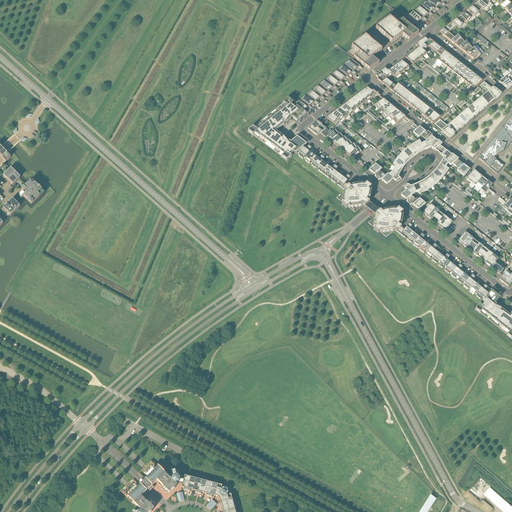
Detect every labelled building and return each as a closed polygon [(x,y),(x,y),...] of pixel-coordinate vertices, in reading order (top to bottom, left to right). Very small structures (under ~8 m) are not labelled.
[(436,8),(440,5),(433,0),(429,0),(425,3),(433,10),(436,12),(439,10),(436,8)] [(483,10),(490,2),(487,0),(480,0),(476,4),(482,9),(483,10)] [(510,4),(505,0),(499,0),(496,2),(503,10),(505,9),(510,4)] [(430,13),(433,10),(425,3),(419,8),(427,15),(430,17),(433,15),(430,13)] [(475,17),(482,9),(476,4),(468,10),(474,15),(475,17)] [(421,20),(424,22),(427,20),(424,17),(427,15),(419,8),(413,13),(421,20)] [(468,10),(460,16),(466,21),(467,23),(474,15),(468,10)] [(417,22),(421,20),(413,13),(406,18),(417,27),(420,25),(417,22)] [(375,29),(376,30),(392,43),(402,35),(409,41),(418,34),(402,21),(395,15),(390,20),(388,19),(375,29)] [(456,26),(459,29),(466,21),(460,16),(452,22),(456,26)] [(448,33),(456,26),(452,22),(439,33),(450,41),(454,38),(448,33)] [(458,48),(464,43),(458,35),(454,38),(450,41),(458,48)] [(372,58),(382,51),(364,37),(351,48),(352,49),(347,53),(369,71),(370,70),(379,64),(377,62),(372,58)] [(428,48),(429,47),(434,43),(429,39),(428,41),(424,38),(420,41),(428,48)] [(415,45),(418,48),(423,51),(428,48),(420,41),(415,45)] [(466,41),(464,43),(458,48),(466,54),(472,49),(466,41)] [(429,47),(441,56),(444,51),(434,43),(429,47)] [(422,57),(427,54),(423,51),(418,48),(414,51),(422,57)] [(474,48),(472,49),(466,54),(475,61),(477,59),(480,56),(474,48)] [(424,58),(422,57),(414,51),(410,54),(418,61),(419,62),(424,58)] [(436,61),(435,62),(440,66),(442,64),(449,55),(445,51),(441,56),(437,60),(436,61)] [(413,64),(418,61),(410,54),(405,58),(413,64)] [(453,58),(449,55),(442,64),(447,67),(453,58)] [(447,67),(451,71),(458,62),(453,58),(447,67)] [(353,72),(353,71),(357,69),(360,71),(363,69),(351,60),(345,65),(353,72)] [(401,61),(397,65),(405,71),(409,67),(402,61),(401,61)] [(462,66),(458,62),(451,71),(456,74),(462,66)] [(353,76),(356,74),(353,71),(353,72),(345,65),(338,70),(347,76),(351,74),(353,76)] [(397,65),(392,68),(400,74),(405,71),(397,65)] [(467,69),(462,66),(456,74),(460,78),(467,69)] [(384,68),(380,72),(388,78),(392,75),(388,72),(388,71),(384,68)] [(388,71),(388,72),(392,75),(395,78),(400,74),(392,68),(388,71)] [(460,78),(465,81),(471,73),(467,69),(460,78)] [(347,76),(338,70),(332,75),(341,81),(344,79),(347,81),(350,78),(347,76)] [(380,72),(375,76),(379,78),(377,80),(381,83),(386,79),(388,78),(380,72)] [(476,76),(471,73),(465,81),(469,85),(476,76)] [(341,86),(344,83),(341,81),(332,75),(326,80),(334,86),(335,86),(338,84),(341,86)] [(476,76),(469,85),(474,88),(482,81),(476,76)] [(505,77),(498,82),(507,89),(511,85),(505,77)] [(386,79),(381,83),(392,91),(395,87),(386,79)] [(335,86),(334,86),(326,80),(320,85),(328,91),(332,89),(335,91),(338,88),(335,86)] [(395,87),(392,91),(397,95),(403,86),(399,83),(395,87)] [(484,83),(479,86),(487,92),(494,100),(494,101),(501,95),(493,88),(492,89),(484,83)] [(320,85),(313,90),(322,96),(325,94),(328,96),(331,93),(328,91),(320,85)] [(403,86),(397,95),(401,99),(408,90),(403,86)] [(372,90),(371,91),(367,88),(362,91),(372,99),(376,93),(372,90)] [(322,96),(313,90),(307,95),(315,101),(316,101),(319,99),(322,101),(325,98),(322,96)] [(408,90),(401,99),(406,102),(412,94),(408,90)] [(362,91),(358,94),(367,102),(370,98),(371,99),(372,99),(362,91)] [(487,92),(482,97),(489,104),(494,100),(487,92)] [(358,94),(353,98),(363,105),(366,101),(367,102),(358,94)] [(412,94),(406,102),(410,106),(417,97),(412,94)] [(301,100),(309,106),(310,106),(313,104),(316,106),(319,103),(316,101),(315,101),(307,95),(301,100)] [(417,97),(410,106),(414,109),(421,101),(417,97)] [(489,104),(482,97),(477,101),(484,109),(489,104)] [(353,98),(349,101),(358,109),(361,105),(362,106),(363,105),(353,98)] [(306,114),(303,111),(294,105),(293,104),(293,103),(288,99),(282,104),(253,127),(247,132),(253,136),(281,157),(286,161),(292,157),(290,155),(293,152),(295,154),(297,152),(303,147),(306,144),(297,137),(290,142),(282,136),(275,131),(284,124),(292,118),(297,121),(306,114)] [(383,99),(381,101),(377,103),(375,105),(378,110),(388,103),(383,99)] [(309,111),(312,108),(310,106),(309,106),(301,100),(294,105),(303,111),(307,109),(309,111)] [(344,104),(354,112),(357,108),(358,109),(349,101),(344,104)] [(421,101),(414,109),(419,113),(426,104),(421,101)] [(479,113),(484,109),(477,101),(472,105),(479,113)] [(392,107),(388,103),(378,110),(379,110),(382,114),(392,107)] [(426,104),(419,113),(423,116),(430,108),(432,106),(427,103),(426,104)] [(344,104),(340,108),(349,115),(352,111),(353,112),(354,112),(344,104)] [(479,113),(472,105),(467,109),(474,117),(479,113)] [(430,108),(423,116),(428,120),(435,111),(436,110),(432,106),(430,108)] [(396,110),(392,107),(382,114),(384,113),(387,117),(396,110)] [(340,108),(335,111),(346,120),(349,115),(340,108)] [(467,109),(462,114),(469,121),(474,117),(467,109)] [(388,117),(391,121),(401,114),(396,110),(387,117),(388,117)] [(335,111),(331,114),(340,122),(343,118),(346,120),(335,111)] [(435,111),(428,120),(433,124),(441,116),(435,111)] [(327,119),(336,126),(339,121),(340,122),(331,114),(326,118),(327,119)] [(392,120),(395,124),(402,119),(404,118),(404,119),(405,117),(401,114),(391,121),(392,120)] [(464,126),(469,121),(462,114),(457,118),(464,126)] [(511,116),(478,159),(497,174),(504,166),(494,158),(503,152),(504,149),(505,150),(511,141),(511,116)] [(457,118),(452,122),(459,130),(464,126),(457,118)] [(439,120),(434,125),(442,131),(441,132),(450,138),(454,134),(447,126),(439,120)] [(308,128),(307,129),(308,130),(310,131),(317,136),(320,133),(326,138),(327,136),(327,137),(330,135),(326,132),(328,131),(326,129),(319,124),(319,123),(317,122),(316,122),(314,123),(310,127),(308,128)] [(447,126),(454,134),(459,130),(452,122),(447,126)] [(424,139),(428,135),(430,134),(427,132),(426,133),(419,128),(416,130),(413,133),(419,138),(421,136),(424,139)] [(327,136),(326,138),(330,141),(341,133),(339,135),(335,130),(330,135),(327,137),(327,136)] [(341,133),(330,141),(335,145),(344,137),(341,133)] [(437,142),(431,137),(432,135),(430,134),(428,135),(424,139),(427,141),(425,142),(427,145),(429,143),(432,146),(437,142)] [(344,137),(335,145),(339,148),(349,141),(349,140),(347,141),(344,137)] [(349,141),(339,148),(344,152),(353,144),(352,145),(349,141)] [(419,153),(424,150),(421,144),(419,141),(416,143),(413,145),(419,153)] [(429,143),(427,145),(425,142),(421,144),(424,150),(426,149),(431,148),(435,151),(435,150),(437,149),(437,148),(439,147),(440,147),(439,146),(442,144),(438,141),(437,142),(432,146),(429,143)] [(353,144),(344,152),(348,155),(358,148),(357,147),(356,148),(353,144)] [(413,145),(407,149),(413,157),(419,153),(413,145)] [(311,148),(308,146),(306,150),(303,147),(297,152),(300,153),(298,156),(302,159),(308,152),(309,152),(311,148)] [(358,148),(348,155),(353,158),(356,156),(361,152),(358,148)] [(407,149),(406,149),(402,154),(409,161),(413,157),(407,149)] [(2,159),(5,162),(6,162),(11,157),(4,150),(0,154),(0,156),(2,159)] [(309,152),(308,152),(302,159),(303,159),(305,157),(306,158),(305,161),(309,164),(315,157),(318,153),(315,151),(312,154),(309,152)] [(441,155),(443,158),(442,161),(440,164),(445,168),(448,164),(448,163),(445,161),(451,155),(446,151),(445,151),(445,152),(444,153),(443,153),(443,154),(441,155)] [(398,157),(397,159),(405,166),(407,163),(409,161),(402,154),(398,157)] [(453,164),(456,167),(460,163),(457,160),(458,160),(452,155),(451,155),(445,161),(448,163),(448,164),(451,166),(453,164)] [(321,156),(319,159),(315,157),(309,164),(311,162),(313,163),(311,166),(315,169),(321,161),(321,162),(322,161),(324,158),(321,156)] [(394,158),(391,162),(393,164),(393,165),(395,166),(401,171),(405,166),(397,159),(396,160),(394,158)] [(321,162),(321,161),(315,169),(316,169),(317,167),(319,168),(318,170),(322,174),(328,166),(331,163),(328,161),(325,164),(322,161),(321,162)] [(457,171),(464,177),(469,170),(460,163),(456,167),(459,169),(457,171)] [(440,164),(436,169),(444,176),(446,173),(449,170),(445,168),(440,164)] [(328,166),(322,174),(324,172),(326,173),(324,175),(329,179),(330,176),(334,171),(337,168),(334,165),(331,169),(328,166)] [(375,165),(369,170),(376,176),(374,177),(379,181),(380,179),(378,178),(382,174),(379,171),(381,170),(375,165)] [(400,179),(398,177),(400,174),(401,171),(395,166),(392,172),(389,175),(393,180),(396,182),(400,179)] [(11,168),(3,175),(8,180),(16,173),(11,168)] [(432,173),(432,174),(439,181),(444,176),(436,169),(432,173)] [(344,173),(341,170),(338,174),(334,171),(330,176),(332,178),(331,180),(335,183),(341,176),(344,173)] [(478,174),(473,170),(466,179),(471,183),(478,174)] [(13,185),(19,178),(20,178),(16,173),(8,180),(13,185)] [(382,174),(378,178),(380,179),(387,185),(393,180),(389,175),(388,175),(388,174),(385,176),(382,174)] [(434,186),(439,181),(432,174),(428,178),(434,186)] [(471,183),(475,186),(482,177),(478,174),(471,183)] [(341,176),(335,183),(335,184),(337,181),(339,183),(337,185),(341,188),(345,184),(351,177),(350,176),(350,177),(347,175),(344,179),(341,176)] [(480,190),(487,182),(482,177),(475,186),(480,190)] [(428,178),(423,181),(428,190),(434,186),(428,178)] [(20,196),(22,198),(23,196),(26,199),(28,201),(32,197),(35,200),(39,196),(40,198),(44,193),(43,192),(32,180),(26,185),(24,188),(24,187),(22,189),(26,193),(24,195),(23,193),(22,194),(20,196)] [(341,194),(336,198),(343,204),(341,205),(346,209),(347,207),(354,213),(359,209),(363,206),(364,206),(364,207),(366,208),(367,208),(367,207),(370,205),(371,204),(369,203),(369,202),(368,202),(376,194),(370,189),(371,188),(371,187),(367,184),(366,184),(365,185),(358,180),(356,181),(349,187),(348,186),(345,184),(341,188),(345,191),(341,194)] [(418,184),(420,191),(422,194),(425,192),(428,190),(423,181),(418,184)] [(492,185),(487,182),(480,190),(487,196),(489,193),(491,191),(488,189),(492,185)] [(404,188),(407,190),(413,195),(415,193),(420,191),(418,184),(414,186),(410,187),(408,185),(404,188)] [(412,204),(410,203),(414,199),(411,196),(413,195),(407,190),(400,195),(407,201),(406,202),(410,206),(412,204)] [(20,206),(19,206),(13,199),(8,203),(15,211),(20,206)] [(419,210),(425,204),(419,199),(417,201),(414,199),(410,203),(412,204),(419,210)] [(500,206),(506,211),(511,204),(511,201),(509,199),(506,203),(503,201),(501,203),(500,206)] [(3,208),(10,215),(10,216),(15,211),(8,203),(3,208)] [(379,233),(386,238),(395,231),(396,232),(400,235),(409,224),(410,223),(404,230),(400,227),(408,219),(401,214),(403,213),(398,209),(397,210),(390,205),(381,212),(378,209),(373,213),(376,216),(367,223),(374,229),(373,230),(378,234),(379,233)] [(423,213),(427,217),(434,208),(430,205),(423,213)] [(427,217),(431,220),(438,211),(434,208),(427,217)] [(431,220),(437,225),(444,216),(438,211),(431,220)] [(437,225),(441,228),(448,219),(444,216),(437,225)] [(441,228),(445,231),(447,229),(452,223),(448,219),(441,228)] [(412,226),(409,224),(400,235),(406,240),(412,233),(412,232),(409,230),(412,226)] [(415,235),(418,231),(415,229),(412,232),(412,233),(406,240),(413,245),(419,238),(418,238),(419,237),(415,235)] [(459,239),(456,236),(454,238),(462,245),(469,236),(465,233),(459,239)] [(418,238),(419,238),(413,245),(419,250),(425,243),(421,240),(424,236),(421,234),(419,237),(418,238)] [(466,248),(473,239),(469,236),(462,245),(466,248)] [(428,245),(431,241),(428,239),(425,243),(419,250),(425,255),(431,248),(428,245)] [(479,244),(473,239),(466,248),(472,253),(479,244)] [(432,260),(438,253),(437,253),(434,250),(437,247),(434,244),(431,248),(425,255),(432,260)] [(476,256),(483,247),(479,244),(472,253),(476,256)] [(488,251),(483,247),(476,256),(481,260),(488,251)] [(440,255),(443,252),(440,249),(437,253),(438,253),(432,260),(438,266),(444,258),(440,255)] [(493,255),(488,251),(481,260),(485,264),(493,255)] [(444,258),(438,266),(444,271),(450,263),(447,260),(449,257),(447,254),(444,258)] [(498,259),(493,255),(485,264),(491,268),(497,261),(498,259)] [(451,276),(457,268),(456,268),(453,265),(456,262),(453,259),(450,263),(444,271),(451,276)] [(491,268),(500,275),(505,268),(497,261),(491,268)] [(459,270),(462,267),(459,265),(456,268),(457,268),(451,276),(457,281),(463,274),(463,273),(459,270)] [(463,286),(469,279),(469,278),(466,276),(468,272),(465,270),(463,273),(463,274),(457,281),(463,286)] [(499,280),(508,288),(511,282),(511,276),(506,271),(499,280)] [(472,281),(475,277),(472,275),(469,278),(469,279),(463,286),(470,291),(475,284),(475,283),(472,281)] [(475,284),(470,291),(476,296),(482,289),(481,289),(482,289),(478,286),(481,282),(478,280),(475,283),(475,284)] [(487,287),(484,285),(482,289),(481,289),(482,289),(476,296),(482,301),(488,294),(484,291),(487,287)] [(491,290),(488,294),(482,301),(479,305),(479,304),(474,310),(480,314),(506,335),(511,340),(511,339),(511,311),(509,315),(502,310),(501,312),(500,312),(501,309),(498,307),(497,308),(493,306),(494,304),(497,306),(495,304),(500,298),(491,290)] [(167,492),(168,493),(168,492),(169,493),(171,491),(172,491),(175,488),(174,488),(177,485),(175,484),(179,483),(181,475),(178,472),(170,475),(169,476),(168,478),(164,474),(164,473),(164,472),(163,472),(163,471),(162,471),(161,470),(162,470),(161,469),(161,470),(160,469),(161,469),(160,468),(160,469),(159,468),(159,467),(158,467),(151,460),(145,467),(138,473),(143,478),(141,480),(138,483),(148,493),(151,490),(154,488),(152,486),(157,481),(163,486),(162,487),(163,488),(164,488),(168,492),(167,492)] [(183,490),(187,491),(190,478),(184,476),(181,488),(184,488),(183,490)] [(148,493),(138,483),(133,478),(127,485),(121,491),(127,498),(128,498),(127,499),(128,499),(129,500),(129,501),(129,500),(130,501),(130,502),(131,501),(132,502),(131,503),(132,503),(133,503),(132,504),(133,504),(134,504),(138,508),(137,509),(135,510),(134,511),(151,511),(152,511),(151,511),(154,509),(153,508),(153,507),(152,507),(148,503),(149,503),(148,503),(147,502),(147,503),(141,497),(146,492),(148,493)] [(187,491),(190,492),(190,490),(193,490),(196,479),(190,478),(187,491)] [(194,493),(198,494),(201,480),(196,479),(193,490),(195,491),(194,493)] [(198,494),(201,495),(202,493),(204,493),(207,482),(201,480),(198,494)] [(206,496),(209,497),(212,483),(207,482),(204,493),(206,494),(206,496)] [(209,497),(212,497),(213,496),(215,496),(218,485),(212,483),(209,497)] [(218,497),(219,498),(229,488),(226,485),(222,486),(218,485),(215,496),(218,497)] [(229,488),(219,498),(219,499),(220,501),(231,498),(231,494),(231,491),(229,488)] [(511,511),(511,509),(489,489),(484,494),(503,511),(511,511)] [(426,511),(435,498),(430,495),(419,511),(426,511)] [(219,504),(220,508),(233,504),(231,498),(220,501),(221,504),(219,504)] [(210,510),(216,504),(212,500),(206,506),(210,510)] [(484,511),(493,511),(495,509),(481,500),(477,507),(484,511)]
